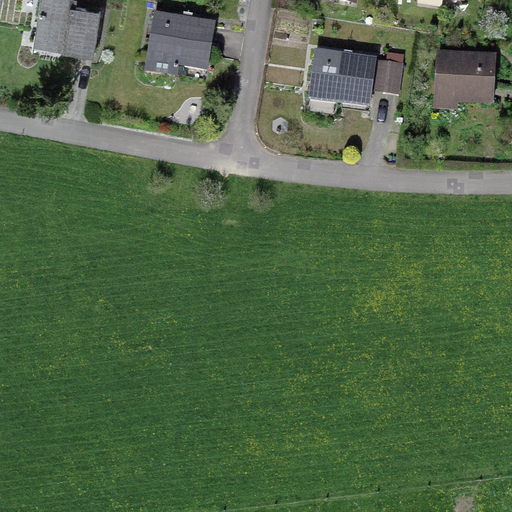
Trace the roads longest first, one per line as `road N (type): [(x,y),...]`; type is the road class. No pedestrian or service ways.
road 1 (residential): [(232,164),(405,182),(511,183)]
road 2 (residential): [(0,121),(232,164)]
road 3 (residential): [(260,0),(232,164)]
